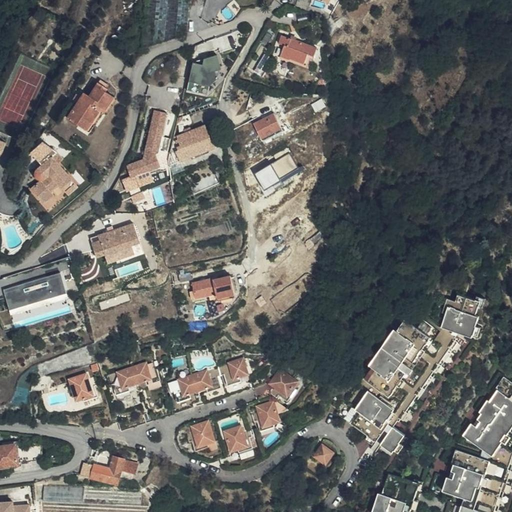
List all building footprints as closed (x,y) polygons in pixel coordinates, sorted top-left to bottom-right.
[(147,0),(143,45),(186,35),(189,0),(147,0)] [(314,57),(317,49),(281,36),(278,44),(283,46),(279,58),(289,61),(289,59),(304,65),(308,55),(314,57)] [(205,54),(203,64),(193,62),(189,80),(215,85),(221,57),(205,54)] [(105,82),(103,85),(110,91),(112,89),(105,82)] [(110,91),(103,85),(92,98),(88,94),(69,118),(79,126),(85,121),(90,125),(100,112),(104,115),(116,100),(108,94),(110,91)] [(316,110),(326,104),(322,98),(312,104),(316,110)] [(143,158),(127,165),(131,175),(135,174),(139,184),(153,178),(149,168),(160,164),(155,152),(157,150),(158,150),(167,112),(154,109),(143,158)] [(85,121),(79,126),(89,134),(104,115),(100,112),(90,125),(85,121)] [(192,113),(185,115),(187,121),(187,123),(195,120),(192,113)] [(280,128),(273,114),(253,124),(260,138),(280,128)] [(185,115),(178,118),(176,124),(187,121),(185,115)] [(168,161),(168,166),(179,161),(214,146),(205,124),(174,136),(168,161)] [(67,194),(77,185),(57,163),(51,156),(53,153),(45,145),(33,156),(40,165),(34,171),(35,176),(39,180),(30,188),(43,202),(53,193),(50,190),(57,182),(67,194)] [(256,172),(266,190),(301,169),(291,152),(256,172)] [(60,160),(53,153),(51,156),(57,163),(60,160)] [(179,161),(168,166),(172,175),(183,170),(179,161)] [(197,192),(220,180),(215,170),(192,181),(197,192)] [(143,199),(141,193),(131,197),(133,202),(143,199)] [(129,246),(138,244),(132,224),(113,230),(107,232),(97,235),(98,240),(91,243),(95,257),(102,255),(104,263),(132,255),(129,246)] [(3,283),(12,312),(69,295),(60,266),(3,283)] [(198,275),(197,268),(190,269),(191,276),(198,275)] [(236,296),(231,276),(214,280),(213,278),(192,282),(196,299),(216,294),(217,300),(236,296)] [(445,328),(476,343),(485,325),(482,322),(487,313),(486,311),(485,309),(466,300),(464,305),(456,301),(450,313),(452,314),(445,328)] [(346,406),(338,401),(332,409),(340,414),(339,416),(357,428),(380,445),(399,421),(403,423),(462,342),(446,330),(437,341),(411,321),(403,332),(400,331),(374,365),(379,368),(370,380),(367,377),(346,406)] [(160,381),(157,371),(159,370),(156,360),(145,364),(106,375),(109,386),(113,385),(116,395),(129,391),(127,387),(145,381),(147,385),(160,381)] [(200,397),(202,396),(205,403),(247,389),(243,376),(239,377),(235,365),(183,382),(172,400),(163,417),(195,406),(194,403),(201,401),(200,397)] [(288,385),(291,380),(272,370),(265,384),(269,386),(265,392),(273,397),(275,394),(284,400),(291,387),(288,385)] [(97,398),(94,386),(96,385),(94,376),(86,379),(84,376),(68,381),(75,401),(82,399),(83,402),(97,398)] [(507,466),(509,466),(511,457),(511,384),(505,379),(498,390),(500,393),(492,404),(490,403),(482,414),(485,415),(477,427),(475,426),(467,437),(507,466)] [(172,400),(183,382),(178,384),(172,393),(171,396),(168,401),(162,411),(160,418),(163,417),(172,400)] [(170,386),(160,390),(162,398),(165,397),(166,400),(168,400),(168,401),(169,399),(171,396),(172,393),(178,384),(170,386)] [(205,403),(202,396),(200,397),(201,401),(194,403),(195,406),(205,403)] [(154,420),(160,418),(162,411),(168,401),(149,407),(154,420)] [(284,411),(271,405),(255,410),(256,413),(249,415),(252,422),(254,422),(259,434),(272,430),(270,425),(276,423),(273,414),(284,411)] [(105,412),(101,413),(105,426),(119,421),(117,418),(114,409),(105,412)] [(149,417),(146,409),(117,418),(119,421),(122,430),(147,422),(146,418),(149,417)] [(215,444),(208,423),(193,428),(194,432),(186,435),(188,442),(191,441),(195,454),(207,450),(209,449),(208,446),(215,444)] [(252,452),(249,439),(252,438),(249,431),(243,432),(241,428),(225,433),(231,455),(239,452),(240,455),(252,452)] [(0,465),(18,463),(15,441),(1,443),(2,445),(0,445),(0,465)] [(321,442),(313,457),(328,465),(336,450),(321,442)] [(43,460),(41,444),(19,447),(21,463),(43,460)] [(217,451),(215,444),(208,446),(209,449),(207,450),(208,453),(217,451)] [(495,511),(509,466),(507,466),(459,452),(455,467),(459,468),(455,481),(452,480),(448,493),(456,496),(466,499),(462,511),(495,511)] [(97,466),(95,466),(92,477),(118,483),(122,471),(125,460),(114,457),(114,460),(99,456),(97,466)] [(139,463),(125,460),(122,471),(136,474),(139,463)] [(92,477),(95,466),(88,464),(85,476),(92,477)] [(410,511),(413,511),(421,492),(417,490),(418,485),(393,475),(386,496),(382,495),(376,511),(407,511),(410,511)] [(81,501),(79,486),(47,485),(46,500),(47,500),(81,501)] [(141,489),(79,486),(81,501),(141,505),(141,489)] [(451,511),(462,511),(466,499),(456,496),(451,511)] [(0,511),(31,511),(31,502),(19,503),(19,506),(15,506),(14,504),(14,499),(0,500),(0,511)] [(82,511),(81,501),(47,500),(47,511),(82,511)] [(140,511),(141,505),(81,501),(82,511),(140,511)]
